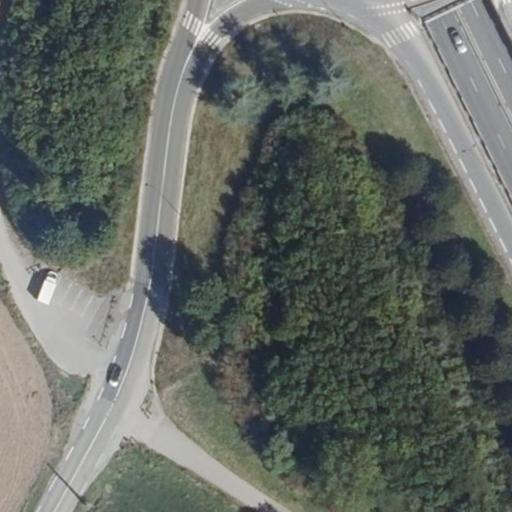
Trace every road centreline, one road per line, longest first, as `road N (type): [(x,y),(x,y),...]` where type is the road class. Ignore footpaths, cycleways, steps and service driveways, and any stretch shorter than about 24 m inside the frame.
road 1 (secondary): [(200,31),(179,96),(146,332),(57,511)]
road 2 (track): [(260,511),(110,417),(87,393),(33,306),(0,213)]
road 3 (primary): [(373,0),(454,127),(511,241)]
road 4 (primary): [(432,0),(511,158)]
